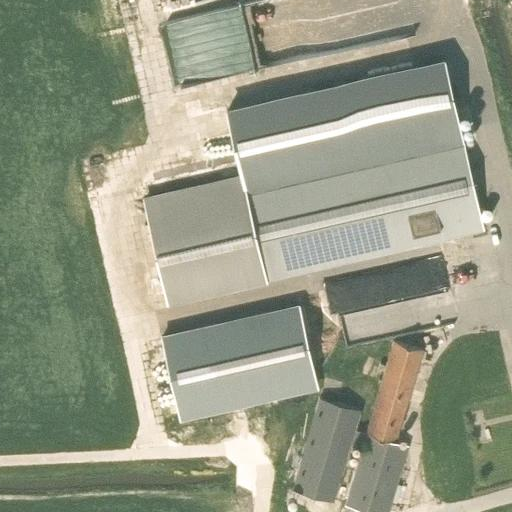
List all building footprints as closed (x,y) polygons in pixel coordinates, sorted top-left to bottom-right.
[(447,70),(377,79),(382,115),(452,106),(447,70)] [(168,300),(266,278),(483,228),(460,127),(144,200),(168,300)] [(445,250),(331,275),(345,339),(380,331),(375,312),(369,313),(366,300),(451,281),(445,250)] [(318,385),(300,306),(162,337),(179,416),(318,385)] [(376,511),(388,511),(408,444),(395,440),(422,348),(393,340),(366,431),(354,428),(360,409),(320,397),(293,488),(333,499),(351,438),(363,442),(346,503),(376,511)]
